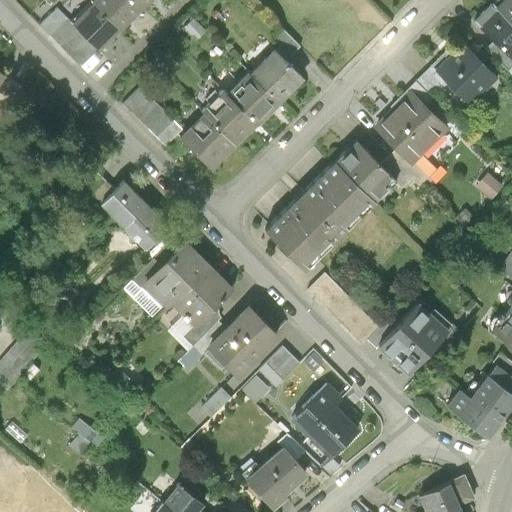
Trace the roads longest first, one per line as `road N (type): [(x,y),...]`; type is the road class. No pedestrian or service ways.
road 1 (residential): [(437,0),(212,218)]
road 2 (residential): [(212,218),(0,6)]
road 3 (residential): [(412,429),(212,218)]
road 4 (unknown): [(89,96),(193,0)]
road 5 (residential): [(312,511),(412,429)]
